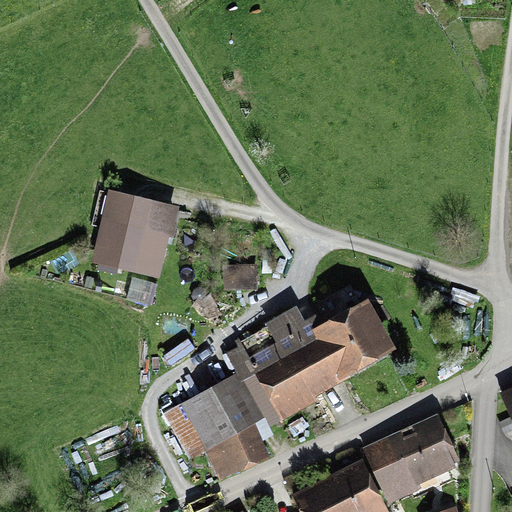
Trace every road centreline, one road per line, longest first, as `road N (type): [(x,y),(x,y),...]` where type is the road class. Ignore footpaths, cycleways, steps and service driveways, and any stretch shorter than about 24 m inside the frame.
road 1 (residential): [(511,308),(472,284),(373,250),(97,177)]
road 2 (unknown): [(344,243),(159,383),(152,429),(191,506)]
road 3 (residential): [(481,380),(177,511)]
road 4 (track): [(275,223),(136,0)]
road 5 (residential): [(481,380),(477,511)]
